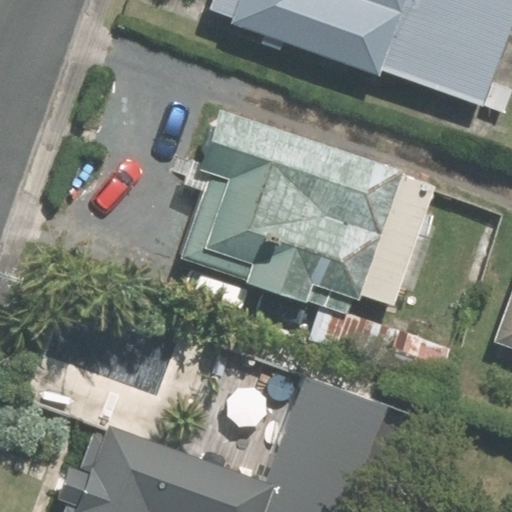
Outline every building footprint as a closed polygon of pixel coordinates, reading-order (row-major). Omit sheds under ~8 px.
[(234,17),(232,22),(378,75),(380,67),(484,105),(511,25),(511,0),(217,0),(214,10),(234,17)] [(433,181),(402,170),(224,107),(205,162),(202,169),(211,172),(204,191),(182,256),(325,306),(347,314),(348,312),(353,298),(362,301),(365,290),(395,301),(399,288),(415,293),(439,227),(419,219),(433,182),(433,181)] [(204,191),(211,172),(202,169),(205,162),(193,159),(184,185),(204,191)] [(511,284),(492,343),(511,350),(511,284)] [(347,314),(325,306),(312,341),(440,387),(452,348),(348,312),(347,314)] [(356,511),(394,406),(308,375),(270,478),(110,419),(106,429),(93,425),(79,461),(71,458),(60,492),(69,495),(62,511),(356,511)]
